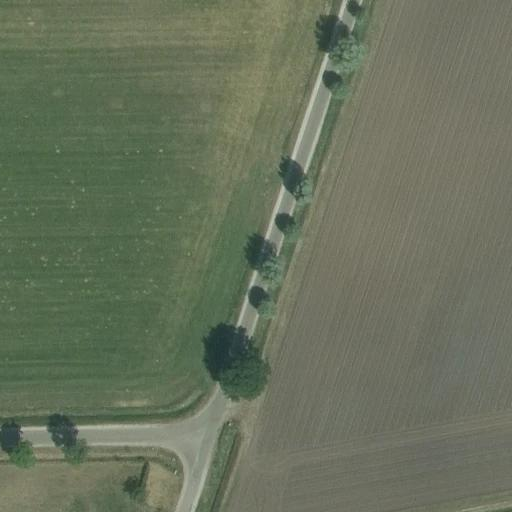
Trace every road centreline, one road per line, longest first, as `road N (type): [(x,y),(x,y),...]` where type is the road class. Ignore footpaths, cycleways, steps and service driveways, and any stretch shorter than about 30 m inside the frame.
road 1 (unclassified): [(208,435),(354,0)]
road 2 (unclassified): [(0,440),(208,435)]
